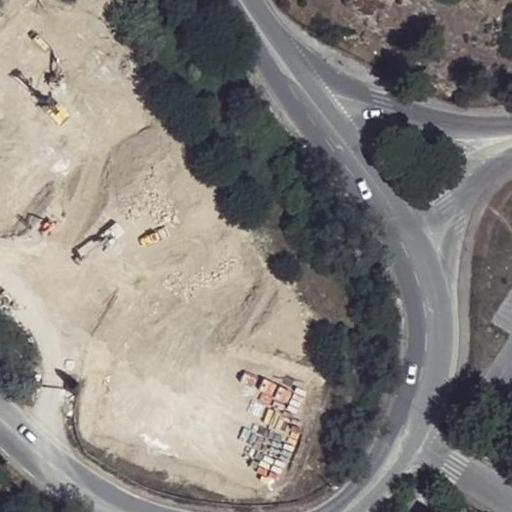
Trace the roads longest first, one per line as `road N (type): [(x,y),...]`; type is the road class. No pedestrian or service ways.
road 1 (unclassified): [(511,125),(469,126),(343,86),(309,95)]
road 2 (residential): [(405,436),(426,324),(416,247)]
road 3 (residential): [(416,247),(309,95)]
road 4 (residential): [(0,417),(30,450),(122,511)]
road 5 (unclassified): [(416,247),(490,173),(511,162)]
road 6 (residential): [(405,436),(511,501)]
